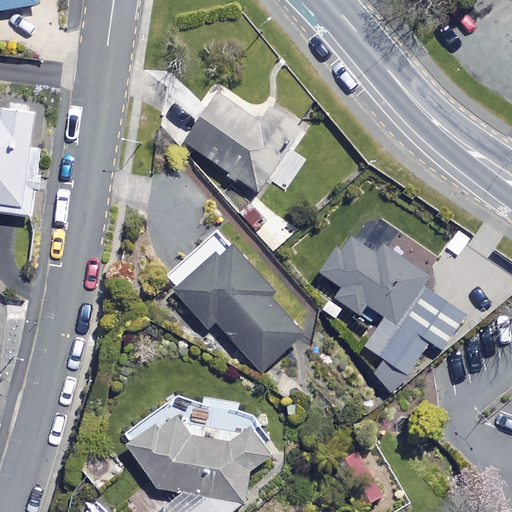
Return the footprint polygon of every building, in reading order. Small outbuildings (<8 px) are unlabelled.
[(0,0),(0,14),(43,7),(41,0),(0,0)] [(262,126),(225,98),(191,144),(259,196),(309,129),(278,106),(262,126)] [(0,214),(36,218),(47,108),(0,103),(0,214)] [(382,360),(372,374),(402,394),(435,345),(446,352),(470,318),(428,290),(437,276),(360,225),(326,277),(348,291),(341,301),(371,321),(377,312),(388,319),(367,350),(382,360)] [(286,302),(297,293),(251,236),(181,293),(211,331),(222,322),(265,375),(313,336),(286,302)] [(160,489),(236,508),(287,470),(258,419),(182,400),(126,437),(160,489)]
